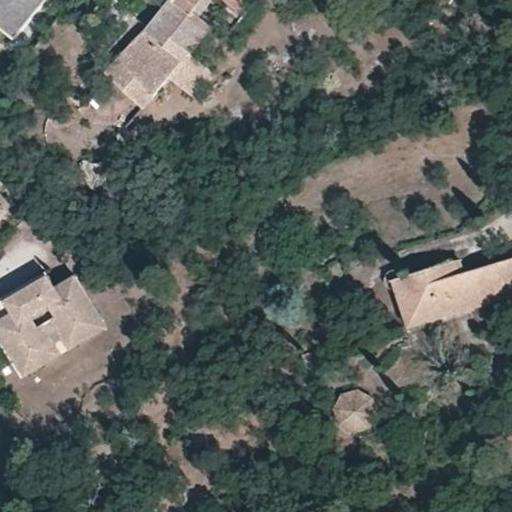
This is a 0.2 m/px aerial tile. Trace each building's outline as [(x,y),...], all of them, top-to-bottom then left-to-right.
[(0,0),(0,30),(12,41),(45,2),(42,0),(0,0)] [(84,0),(95,9),(103,0),(84,0)] [(213,27),(200,16),(212,0),(226,0),(232,5),(245,16),(258,0),(170,0),(152,22),(104,75),(111,81),(141,109),(213,27)] [(245,16),(232,5),(216,24),(229,35),(245,16)] [(511,258),(464,274),(454,276),(451,263),(405,277),(414,310),(436,304),(436,307),(460,301),(463,310),(511,295),(511,258)] [(454,276),(464,274),(459,261),(451,263),(454,276)] [(0,317),(0,339),(24,377),(108,325),(75,273),(56,285),(49,273),(7,300),(12,309),(0,317)] [(414,310),(418,323),(463,310),(460,301),(436,307),(436,304),(414,310)] [(334,408),(339,423),(352,431),(368,427),(376,413),(373,399),(358,390),(341,395),(334,408)]
